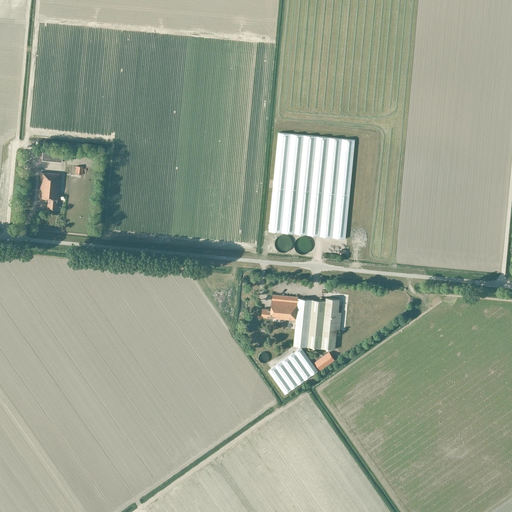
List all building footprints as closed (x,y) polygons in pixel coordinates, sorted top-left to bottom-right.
[(269,231),(345,238),(355,140),(278,133),(269,231)] [(63,154),(56,153),(43,152),(42,160),(62,162),(63,154)] [(76,166),(76,174),(83,174),(84,166),(76,166)] [(48,208),(57,208),(57,203),(58,203),(61,174),(41,172),(39,197),(49,198),(48,208)] [(273,294),(272,309),(271,318),(296,320),(299,298),(299,296),(273,294)] [(299,298),(296,320),(294,345),(335,349),(337,329),(340,329),(341,312),(339,312),(340,299),(326,297),(326,301),(299,298)] [(263,317),(271,318),(272,309),(263,308),(262,316),(263,316),(263,317)] [(285,394),(318,371),(302,347),(269,371),(285,394)] [(315,362),(321,370),(335,359),(330,352),(315,362)]
